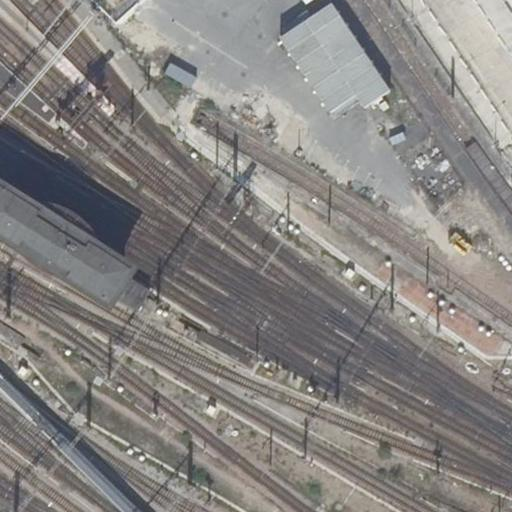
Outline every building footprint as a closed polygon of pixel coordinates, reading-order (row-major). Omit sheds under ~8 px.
[(511,0),(494,0),(511,26),(511,0)] [(331,1),(274,35),(328,125),(385,91),(331,1)] [(0,220),(134,305),(145,287),(0,195),(0,220)] [(0,334),(20,347),(24,340),(0,325),(0,334)] [(197,339),(248,364),(252,356),(201,331),(197,339)]
